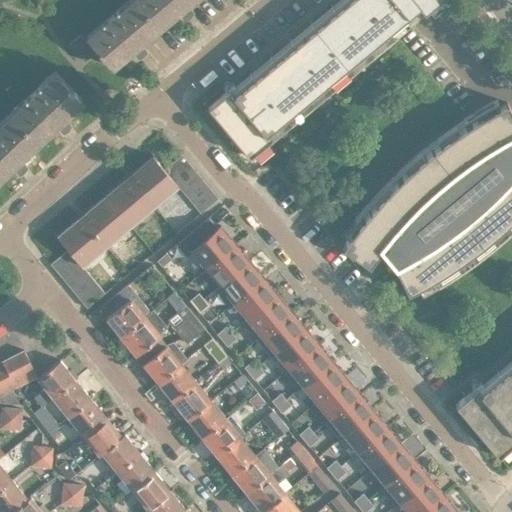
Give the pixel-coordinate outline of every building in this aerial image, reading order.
[(139,43),(158,27),(135,0),(127,0),(85,35),(85,36),(96,49),(110,66),(131,50),(135,55),(143,48),(139,43)] [(190,10),(185,4),(190,0),(135,0),(158,27),(177,11),(182,17),(190,10)] [(265,132),(390,28),(408,14),(407,13),(418,5),(423,11),(436,0),(345,0),(233,93),(229,89),(230,89),(229,88),(206,106),(248,156),(269,138),(269,137),(265,132)] [(94,50),(96,49),(85,36),(84,38),(80,33),(70,41),(85,59),(95,51),(94,50)] [(54,71),(9,113),(37,142),(55,125),(60,130),(68,123),(63,117),(81,100),(54,71)] [(383,194),(371,207),(365,214),(357,224),(351,233),(341,247),(342,247),(368,265),(380,247),(393,263),(392,263),(395,269),(407,292),(416,287),(425,282),(433,278),(442,272),(451,266),(464,257),(474,250),(482,243),(495,233),(502,227),(507,222),(511,217),(511,113),(506,102),(498,106),(496,100),(497,100),(496,99),(492,101),(486,104),(481,107),(472,112),(462,118),(463,120),(463,119),(467,124),(460,129),(450,136),(438,144),(431,150),(423,156),(413,165),(407,170),(401,176),(392,184),(383,194)] [(37,142),(9,113),(0,121),(0,176),(11,166),(16,171),(24,164),(19,159),(37,142)] [(163,168),(170,177),(188,163),(181,154),(163,168)] [(151,156),(104,195),(128,224),(140,215),(139,214),(138,214),(136,211),(142,206),(144,210),(144,211),(159,198),(159,197),(158,198),(156,195),(162,190),(164,193),(163,193),(164,194),(175,185),(176,185),(170,177),(163,168),(152,155),(151,156)] [(195,171),(188,163),(170,177),(176,185),(177,186),(195,171)] [(202,180),(195,171),(177,186),(185,195),(202,180)] [(192,203),(210,188),(202,180),(185,195),(192,203)] [(217,197),(210,188),(192,203),(199,212),(217,197)] [(104,195),(77,218),(57,235),(57,234),(56,235),(67,248),(75,257),(81,264),(92,254),(92,253),(91,254),(88,251),(94,246),(97,249),(96,249),(97,250),(112,238),(111,237),(108,234),(114,229),(117,232),(116,233),(117,234),(128,224),(104,195)] [(190,250),(205,268),(235,243),(220,225),(190,250)] [(248,260),(235,243),(205,268),(218,284),(219,285),(248,260)] [(57,272),(75,257),(67,248),(49,263),(57,272)] [(165,252),(156,260),(161,266),(170,258),(165,252)] [(82,266),(81,264),(75,257),(57,272),(64,281),(82,266)] [(219,285),(218,284),(213,288),(228,306),(233,302),(232,301),(262,276),(248,260),(219,285)] [(82,266),(64,281),(71,289),(89,275),(82,266)] [(71,289),(78,298),(96,283),(89,275),(71,289)] [(232,301),(233,302),(245,317),(246,318),(276,293),(262,276),(232,301)] [(96,283),(78,298),(86,307),(103,292),(96,283)] [(127,283),(121,288),(101,304),(109,314),(106,317),(120,335),(127,329),(143,316),(150,311),(127,283)] [(197,292),(188,300),(193,306),(202,298),(197,292)] [(255,338),(290,310),(276,293),(246,318),(245,317),(241,321),(255,338)] [(202,298),(193,306),(198,312),(208,304),(202,298)] [(184,304),(167,319),(174,329),(192,314),(184,304)] [(143,316),(127,329),(120,335),(135,353),(159,335),(166,324),(153,308),(150,311),(143,316)] [(290,310),(255,338),(270,356),(274,352),(274,351),(304,326),(290,310)] [(203,327),(192,314),(174,329),(185,341),(203,327)] [(215,333),(221,339),(230,331),(225,325),(215,333)] [(274,352),(287,367),(287,368),(317,343),(304,326),(274,351),(274,352)] [(235,338),(230,331),(221,339),(226,345),(235,338)] [(215,342),(211,336),(202,343),(206,349),(215,342)] [(149,371),(149,370),(158,381),(179,363),(185,358),(171,341),(164,344),(142,362),(149,371)] [(331,359),(317,343),(287,368),(287,367),(282,371),(297,389),(302,385),(301,384),(331,359)] [(36,375),(23,349),(21,350),(22,351),(0,361),(0,393),(11,388),(36,375)] [(231,361),(225,354),(217,362),(221,368),(231,361)] [(40,405),(52,396),(74,378),(58,359),(36,377),(44,387),(33,396),(40,405)] [(243,366),(248,373),(257,365),(252,359),(243,366)] [(302,385),(314,400),(315,401),(345,376),(331,359),(301,384),(302,385)] [(164,388),(172,399),(194,381),(179,363),(158,381),(157,381),(163,389),(164,388)] [(454,404),(497,456),(511,443),(511,364),(480,391),(476,386),(454,404)] [(257,365),(248,373),(253,379),(262,371),(257,365)] [(245,379),(240,372),(232,380),(236,386),(245,379)] [(310,404),(324,421),(359,393),(345,376),(315,401),(314,400),(310,404)] [(74,378),(52,396),(67,415),(89,397),(74,378)] [(178,407),(179,407),(187,417),(209,400),(194,381),(172,399),(178,407)] [(0,400),(18,402),(11,388),(0,393),(0,400)] [(247,399),(255,409),(263,402),(256,392),(247,399)] [(275,406),(285,398),(280,392),(270,400),(275,406)] [(359,393),(324,421),(339,439),(343,435),(343,434),(373,409),(359,393)] [(67,415),(82,434),(105,416),(89,397),(67,415)] [(285,398),(275,406),(280,412),(290,404),(285,398)] [(193,425),(202,436),(224,418),(209,400),(187,417),(186,418),(193,426),(193,425)] [(1,406),(0,416),(10,417),(11,407),(1,406)] [(21,408),(11,407),(10,417),(20,419),(21,408)] [(275,436),(286,427),(271,409),(260,418),(275,436)] [(343,435),(356,451),(386,426),(373,409),(343,434),(343,435)] [(224,418),(202,436),(201,436),(208,444),(217,454),(239,437),(243,433),(229,414),(224,418)] [(0,416),(0,426),(9,427),(10,417),(0,416)] [(120,435),(105,416),(82,434),(98,454),(101,451),(120,435)] [(20,419),(10,417),(9,427),(19,429),(20,419)] [(298,433),(303,439),(312,431),(307,425),(298,433)] [(400,443),(386,426),(356,451),(370,467),(400,443)] [(317,438),(312,431),(303,439),(308,445),(317,438)] [(101,451),(116,470),(138,452),(123,432),(120,435),(101,451)] [(223,462),(232,473),(253,455),(239,437),(217,454),(216,455),(222,463),(223,462)] [(296,440),(287,448),(292,455),(301,447),(296,440)] [(384,484),(414,459),(400,443),(370,467),(383,483),(384,484)] [(32,444),(31,454),(41,455),(42,445),(32,444)] [(52,446),(42,445),(41,455),(51,457),(52,446)] [(292,455),(307,473),(316,465),(301,447),(292,455)] [(238,480),(246,491),(268,474),(277,466),(263,448),(253,455),(232,473),(231,473),(237,481),(238,480)] [(138,452),(116,470),(131,489),(154,471),(138,452)] [(30,464),(40,465),(41,455),(31,454),(30,464)] [(51,457),(41,455),(40,465),(50,467),(51,457)] [(253,499),(261,509),(283,492),(276,483),(289,473),(287,470),(294,464),(289,457),(277,466),(268,474),(246,491),(246,492),(252,499),(253,499)] [(325,467),(330,473),(339,465),(334,459),(325,467)] [(394,505),(398,501),(428,476),(414,459),(384,484),(383,483),(379,487),(394,505)] [(0,487),(11,479),(0,465),(0,487)] [(331,483),(316,465),(307,473),(321,491),(331,483)] [(345,471),(339,465),(330,473),(335,479),(345,471)] [(131,489),(146,508),(169,490),(154,471),(131,489)] [(418,511),(442,492),(428,476),(398,501),(407,511),(418,511)] [(0,511),(8,511),(26,498),(11,479),(0,487),(0,511)] [(71,493),(72,483),(62,482),(61,492),(71,493)] [(72,483),(71,493),(81,495),(82,485),(72,483)] [(169,490),(146,508),(149,511),(180,511),(184,509),(169,490)] [(60,502),(70,504),(71,493),(61,492),(60,502)] [(283,492),(261,509),(260,510),(262,511),(296,511),(298,511),(283,492)] [(329,499),(339,511),(351,511),(353,510),(338,492),(329,499)] [(357,506),(367,498),(362,492),(352,500),(357,506)] [(442,492),(418,511),(455,511),(457,511),(442,492)] [(80,505),(81,495),(71,493),(70,504),(80,505)] [(8,511),(42,511),(29,495),(26,498),(8,511)] [(357,506),(362,511),(372,505),(367,498),(357,506)]
